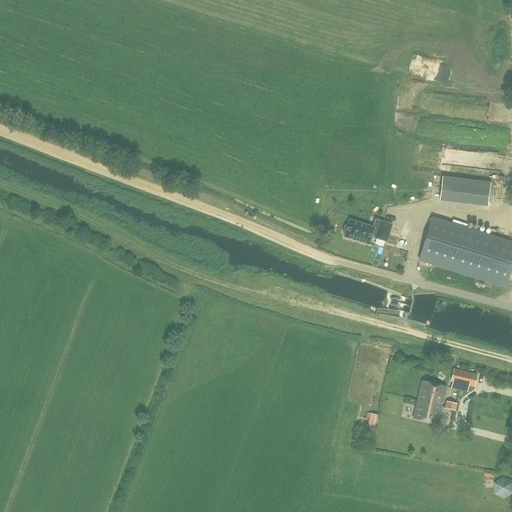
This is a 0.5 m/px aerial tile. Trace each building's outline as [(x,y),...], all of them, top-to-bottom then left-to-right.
[(440,176),(439,199),(490,201),(491,178),(440,176)] [(347,225),(345,227),(343,233),(344,235),(345,235),(344,237),(369,245),(372,236),(376,237),(376,239),(387,242),(392,225),(375,220),(373,227),(349,220),(348,226),(347,225)] [(511,245),(432,220),(420,259),(505,286),(511,264),(511,245)] [(477,375),(453,369),(451,382),(474,387),(477,375)] [(422,382),(418,400),(441,406),(446,387),(422,382)] [(437,424),(441,406),(418,400),(413,419),(437,424)] [(446,402),(445,408),(455,410),(456,404),(446,402)] [(363,429),(370,430),(374,415),(367,413),(363,429)] [(503,443),(479,438),(476,450),(499,456),(503,443)] [(495,485),(506,498),(511,493),(511,486),(505,477),(495,485)]
